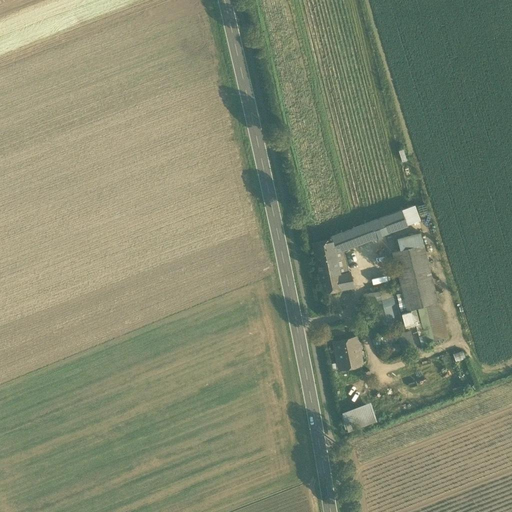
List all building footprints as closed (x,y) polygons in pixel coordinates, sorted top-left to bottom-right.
[(408,207),(402,209),(408,224),(414,222),(408,207)] [(346,248),(408,224),(402,209),(330,237),(331,239),(333,250),(334,250),(334,252),(346,248)] [(399,240),(401,249),(424,243),(422,234),(419,235),(399,240)] [(313,243),(315,254),(333,250),(331,239),(313,243)] [(439,302),(424,243),(401,249),(393,250),(408,309),(439,302)] [(351,272),(346,248),(334,252),(338,269),(339,274),(351,272)] [(334,250),(333,250),(315,254),(319,272),(338,269),(334,252),(334,250)] [(342,289),(339,274),(338,269),(319,272),(323,293),(326,292),(340,290),(342,289)] [(339,274),(342,289),(354,287),(351,272),(339,274)] [(394,288),(374,293),(382,325),(401,320),(394,288)] [(344,310),(340,290),(326,292),(330,313),(344,310)] [(372,327),(382,325),(374,293),(364,296),(372,327)] [(403,313),(406,325),(417,322),(414,310),(403,313)] [(330,331),(331,338),(345,335),(343,328),(330,331)] [(397,335),(403,352),(417,347),(411,330),(397,335)] [(348,361),(349,367),(359,365),(356,352),(359,351),(356,337),(334,342),(338,363),(348,361)] [(456,360),(466,357),(463,349),(454,352),(456,360)] [(447,362),(375,390),(385,417),(457,389),(447,362)] [(349,429),(378,420),(372,402),(343,411),(349,429)]
